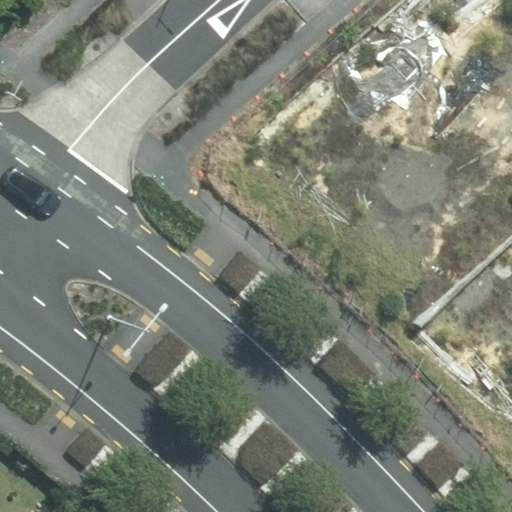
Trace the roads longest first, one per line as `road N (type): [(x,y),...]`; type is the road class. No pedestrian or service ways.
road 1 (tertiary): [(7,177),(278,392),(394,511)]
road 2 (tertiary): [(243,511),(188,453),(0,304)]
road 3 (residential): [(217,0),(7,177)]
